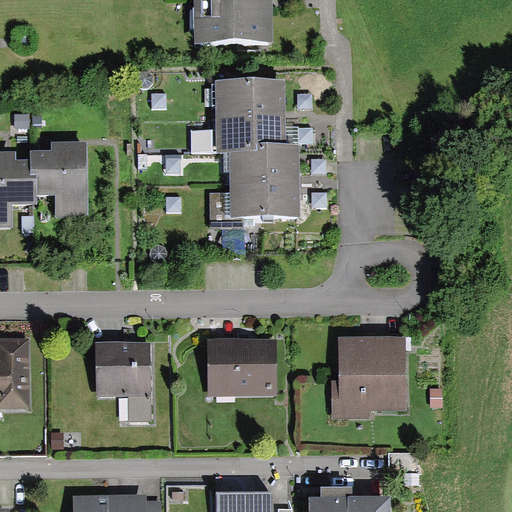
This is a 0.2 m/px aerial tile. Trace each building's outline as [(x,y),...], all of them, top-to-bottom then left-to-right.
[(194,0),(194,49),(273,49),(273,2),(272,0),(194,0)] [(280,87),(208,89),(210,161),(218,161),(219,182),(228,181),(229,228),(295,226),(294,189),(293,180),(292,151),(282,151),(281,125),(280,114),(280,87)] [(12,162),(0,162),(0,235),(14,235),(13,216),(32,215),(32,204),(54,203),(55,222),(86,221),(84,151),(48,153),(48,159),(26,160),(27,169),(12,170),(12,162)] [(406,343),(333,344),(334,411),(335,431),(366,431),(366,417),(408,417),(406,343)] [(0,417),(32,417),(31,345),(0,345),(0,417)] [(147,349),(92,350),(94,403),(124,402),(124,429),(149,428),(147,349)] [(272,349),(206,350),(207,407),(273,406),(272,349)] [(272,511),(272,498),(216,498),(216,511),(272,511)] [(147,499),(73,500),(73,511),(161,511),(162,503),(147,503),(147,499)]
